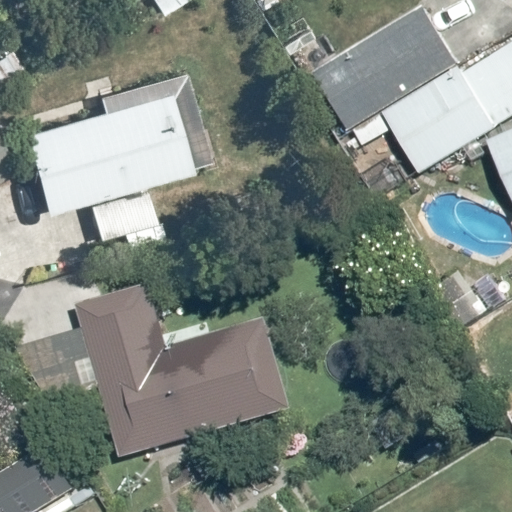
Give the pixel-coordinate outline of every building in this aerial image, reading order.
[(425,0),(310,69),(348,131),(463,61),(426,0),(425,0)] [(354,127),(366,147),(395,130),(422,175),(511,120),(511,32),(463,61),(354,127)] [(0,88),(16,78),(2,55),(0,56),(0,88)] [(160,218),(150,183),(204,167),(181,88),(28,132),(50,211),(85,201),(95,237),(160,218)] [(0,179),(23,166),(0,126),(0,179)] [(511,133),(492,142),(511,188),(511,133)] [(164,365),(143,288),(79,305),(86,330),(17,349),(34,410),(102,392),(120,459),(292,411),(271,335),(164,365)] [(52,443),(0,472),(0,511),(38,511),(78,490),(52,443)]
